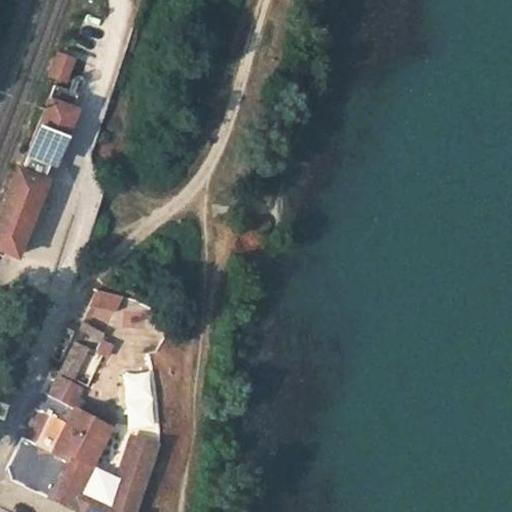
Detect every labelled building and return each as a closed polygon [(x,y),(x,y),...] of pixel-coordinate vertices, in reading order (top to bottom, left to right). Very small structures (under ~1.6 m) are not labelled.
[(54,53),(45,77),(64,84),(73,60),(54,53)] [(51,87),(46,100),(68,109),(74,96),(51,87)] [(43,99),(31,128),(61,140),(72,111),(68,109),(46,100),(43,99)] [(31,128),(19,158),(43,168),(49,170),(61,140),(31,128)] [(19,158),(0,206),(0,252),(12,258),(36,199),(42,182),(38,180),(41,172),(43,168),(19,158)] [(115,323),(122,294),(95,287),(87,316),(115,323)] [(77,331),(97,344),(105,332),(86,319),(77,331)] [(151,371),(125,372),(127,429),(153,428),(151,371)] [(108,425),(69,406),(80,386),(58,376),(49,394),(44,393),(8,464),(11,476),(16,480),(68,506),(108,425)] [(131,511),(152,443),(129,437),(109,503),(87,494),(79,511),(80,511),(131,511)]
